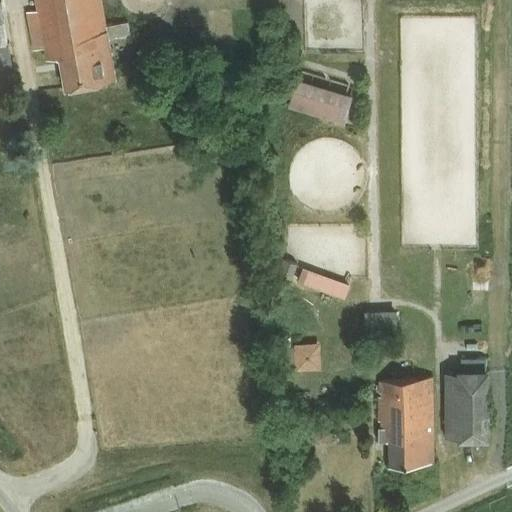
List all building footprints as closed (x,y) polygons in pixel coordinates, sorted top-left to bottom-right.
[(0,0),(0,42),(9,41),(2,0),(0,0)] [(110,39),(131,35),(129,24),(110,27),(104,0),(38,0),(40,9),(29,11),(36,49),(46,48),(48,59),(62,57),(66,82),(104,76),(102,62),(114,60),(110,39)] [(9,46),(0,47),(0,88),(17,85),(9,46)] [(344,123),(353,95),(297,78),(288,105),(344,123)] [(284,258),(278,273),(292,279),(298,263),(284,258)] [(304,268),(299,282),(345,299),(350,285),(304,268)] [(396,310),(363,311),(364,337),(397,336),(396,310)] [(323,338),(296,340),(298,368),(325,366),(323,338)] [(443,370),(444,440),(491,440),(490,369),(487,369),(487,357),(462,357),(462,370),(443,370)] [(389,463),(432,463),(431,377),(376,378),(377,419),(389,418),(389,426),(379,426),(378,441),(389,441),(389,463)]
